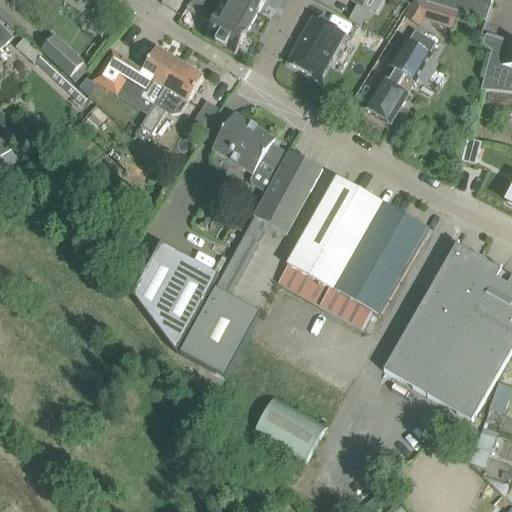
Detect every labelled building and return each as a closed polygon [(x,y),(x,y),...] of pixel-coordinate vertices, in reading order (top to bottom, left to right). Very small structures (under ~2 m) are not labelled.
[(102,0),(93,14),(98,18),(104,21),(95,34),(101,38),(118,10),(102,0)] [(193,0),(191,5),(199,10),(204,0),(203,0),(193,0)] [(226,0),(216,18),(246,35),(258,14),(231,0),(226,0)] [(231,0),(258,14),(265,0),(231,0)] [(427,0),(427,3),(435,6),(458,13),(486,22),(492,0),(427,0)] [(453,30),(458,13),(435,6),(430,23),(453,30)] [(355,9),(349,20),(361,27),(367,16),(355,9)] [(185,14),(184,16),(180,22),(189,27),(194,19),(185,14)] [(216,18),(205,39),(235,56),(240,47),(244,49),(251,38),(246,35),(216,18)] [(313,20),(288,65),(319,82),(344,37),(313,20)] [(0,48),(11,38),(0,26),(1,26),(0,25),(0,48)] [(409,44),(406,43),(405,42),(389,69),(390,70),(365,111),(390,127),(401,109),(409,97),(407,96),(414,85),(415,85),(432,58),(429,57),(436,44),(416,32),(409,44)] [(40,52),(69,80),(84,65),(55,37),(40,52)] [(511,45),(485,37),(482,46),(491,52),(480,92),(511,94),(511,45)] [(35,64),(42,57),(42,56),(24,40),(16,49),(34,65),(35,64)] [(157,51),(144,71),(112,52),(93,82),(117,97),(126,83),(145,95),(143,99),(154,106),(180,65),(157,51)] [(42,57),(35,64),(81,106),(88,99),(42,57)] [(171,118),(181,116),(203,80),(180,65),(154,106),(140,129),(152,136),(166,114),(171,118)] [(267,196),(287,159),(271,149),(275,142),(235,116),(224,133),(212,150),(252,177),(250,181),(252,187),(267,196)] [(0,161),(12,152),(0,136),(0,161)] [(267,196),(180,356),(225,380),(261,315),(225,296),(264,225),(286,236),(310,192),(311,192),(322,171),(305,161),(305,162),(290,154),(287,159),(267,196)] [(394,214),(382,208),(383,206),(338,180),(278,285),(362,333),(372,313),(382,319),(430,233),(395,213),(394,214)] [(133,297),(177,355),(219,278),(161,246),(133,297)] [(472,424),(511,354),(511,278),(457,247),(384,373),(472,424)] [(0,312),(0,363),(25,339),(0,312)] [(489,411),(503,417),(511,392),(511,390),(499,386),(489,411)] [(252,436),(305,466),(327,429),(274,398),(252,436)] [(470,466),(485,471),(496,442),(481,436),(470,466)]
